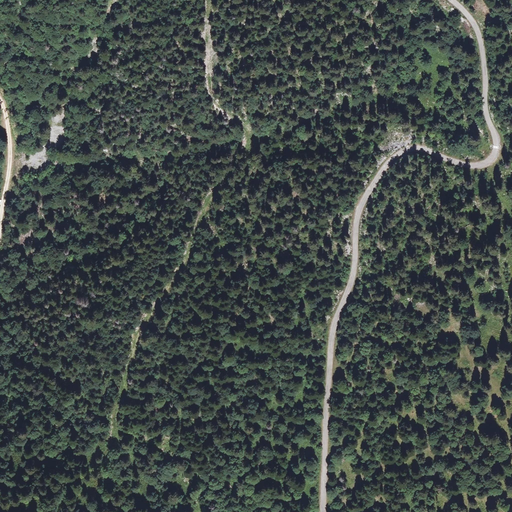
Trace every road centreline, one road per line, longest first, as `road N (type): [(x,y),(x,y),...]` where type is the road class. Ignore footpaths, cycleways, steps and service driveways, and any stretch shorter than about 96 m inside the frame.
road 1 (unclassified): [(454,0),(480,40),(494,150),(479,165),(402,151),(361,203),(352,274),(331,335),(321,511)]
road 2 (track): [(0,98),(10,145),(0,232)]
